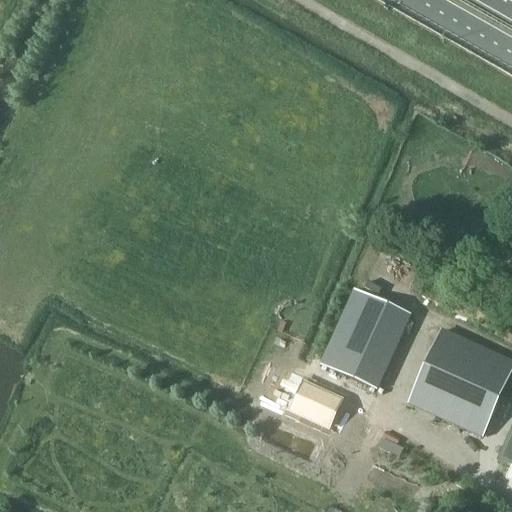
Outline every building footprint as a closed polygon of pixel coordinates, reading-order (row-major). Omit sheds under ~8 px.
[(429,278),(419,297),(451,311),(497,332),(495,336),(511,344),(511,312),(508,310),(507,313),(498,309),(429,278)] [(355,292),(321,365),(376,390),(409,317),(355,292)] [(511,364),(441,333),(408,404),(481,438),(506,383),(511,385),(511,364)] [(302,386),(291,412),(329,427),(340,402),(302,386)] [(511,482),(511,432),(498,462),(510,467),(504,479),(511,482)]
